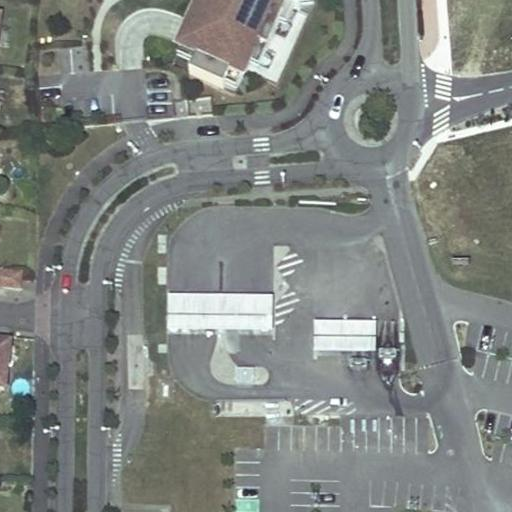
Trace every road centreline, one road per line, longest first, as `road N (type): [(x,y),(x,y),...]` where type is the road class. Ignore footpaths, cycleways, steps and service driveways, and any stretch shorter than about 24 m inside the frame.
road 1 (residential): [(208,150),(156,155),(120,175),(92,208),(67,269),(65,320)]
road 2 (residential): [(98,321),(104,240),(120,216),(178,183),(210,181)]
road 3 (residential): [(65,320),(62,511)]
road 4 (residential): [(96,511),(98,321)]
road 5 (residential): [(210,181),(327,172),(351,159)]
road 6 (residential): [(327,134),(208,150)]
